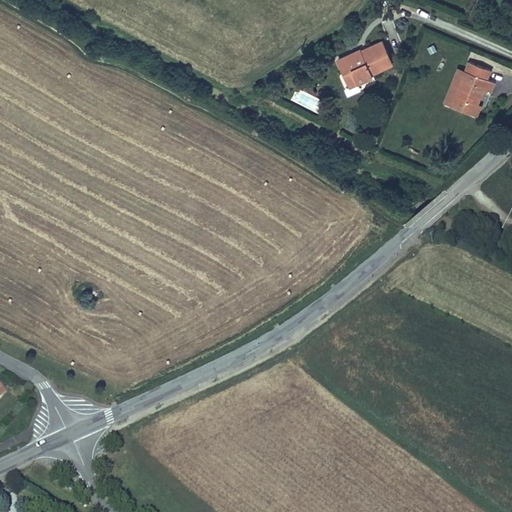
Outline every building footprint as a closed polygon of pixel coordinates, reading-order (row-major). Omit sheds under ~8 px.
[(361,45),(337,56),(343,70),(351,66),(357,80),(372,73),(370,69),(390,59),(380,38),(365,45),(367,48),(363,50),(361,45)] [(451,102),(450,104),(471,112),(476,100),(481,87),(490,90),(494,79),(486,76),(490,67),(469,58),(464,69),(451,102)] [(343,70),(349,84),(357,80),(351,66),(343,70)] [(451,102),(464,69),(457,66),(444,100),(451,102)] [(481,102),(476,100),(471,112),(476,114),(481,102)]
